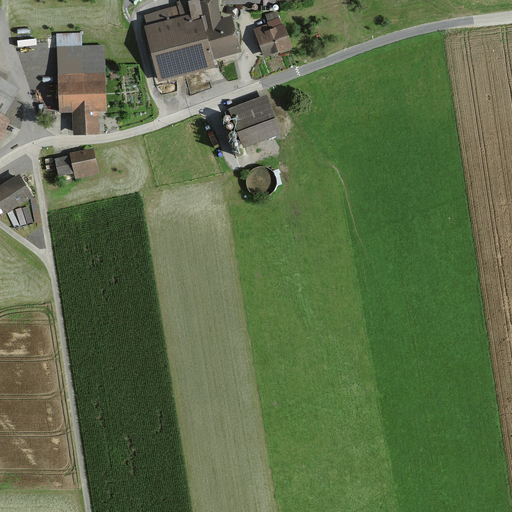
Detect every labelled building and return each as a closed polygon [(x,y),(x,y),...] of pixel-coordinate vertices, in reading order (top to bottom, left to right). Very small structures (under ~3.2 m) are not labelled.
[(222,0),(223,3),(143,16),(154,80),(242,65),(233,10),(294,0),(222,0)] [(268,24),(253,29),(264,58),(290,48),(277,11),(265,15),(268,24)] [(37,21),(18,24),(20,38),(39,36),(37,21)] [(82,35),(59,36),(63,114),(76,113),(77,133),(99,132),(98,115),(107,115),(104,47),(82,48),(82,35)] [(0,141),(11,122),(12,122),(22,104),(14,100),(20,87),(0,76),(0,141)] [(267,94),(228,109),(243,148),(282,133),(267,94)] [(94,149),(55,157),(59,176),(75,173),(76,180),(100,175),(94,149)] [(252,184),(254,184),(256,192),(279,189),(276,169),(250,173),(252,184)] [(20,178),(0,189),(0,210),(5,218),(35,199),(20,178)]
